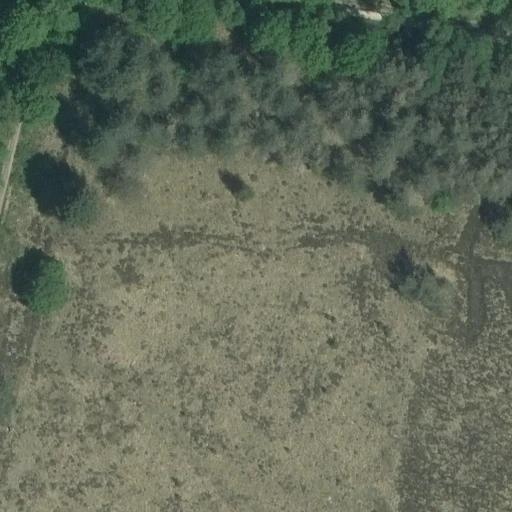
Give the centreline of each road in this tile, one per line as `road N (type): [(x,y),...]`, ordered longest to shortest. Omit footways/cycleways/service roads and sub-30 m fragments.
road 1 (track): [(0,216),(51,0)]
road 2 (track): [(511,30),(361,0)]
